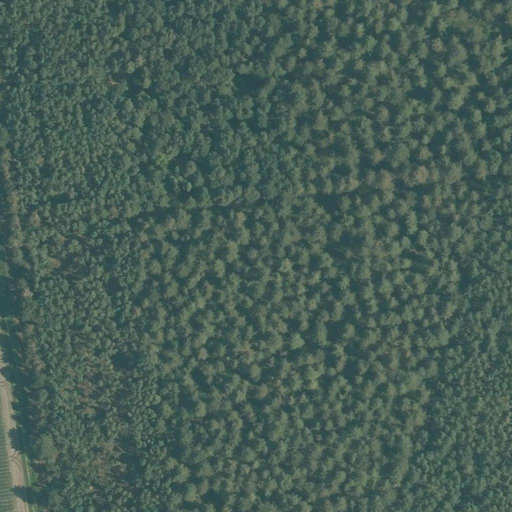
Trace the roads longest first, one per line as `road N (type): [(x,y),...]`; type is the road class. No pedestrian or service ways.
road 1 (track): [(511,174),(6,233)]
road 2 (track): [(48,511),(0,191)]
